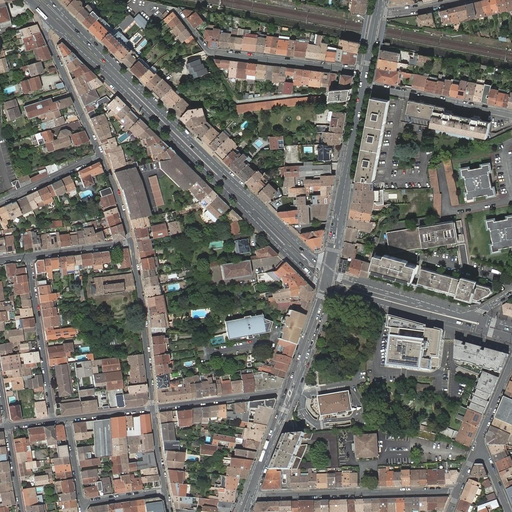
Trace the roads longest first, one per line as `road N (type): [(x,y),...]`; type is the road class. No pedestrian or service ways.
road 1 (primary): [(329,271),(75,30)]
road 2 (primary): [(44,15),(226,190)]
road 3 (residential): [(366,71),(214,53),(175,9)]
road 4 (residential): [(251,493),(457,492)]
road 5 (secondary): [(363,84),(329,271)]
road 6 (residential): [(130,242),(152,407)]
road 7 (residential): [(28,256),(53,420)]
road 8 (primary): [(326,288),(486,331)]
road 9 (residential): [(44,15),(47,40),(100,156)]
road 10 (residential): [(363,84),(511,115)]
road 11 (primary): [(226,190),(326,288)]
road 12 (residential): [(288,397),(273,392),(152,407)]
road 13 (secondary): [(226,190),(304,260),(329,271)]
